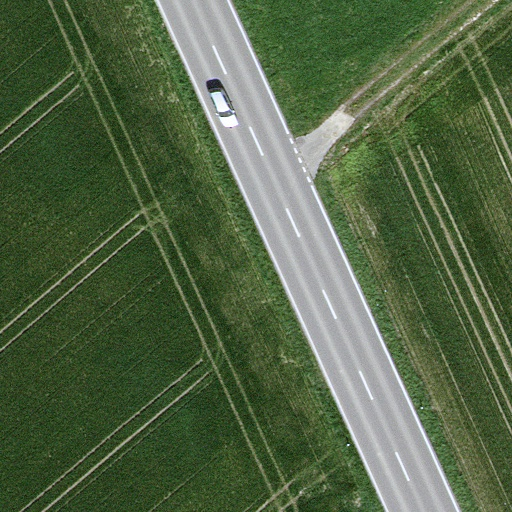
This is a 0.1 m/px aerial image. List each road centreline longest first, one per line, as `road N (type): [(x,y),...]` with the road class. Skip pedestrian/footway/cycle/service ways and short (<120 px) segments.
road 1 (secondary): [(421,511),(192,0)]
road 2 (track): [(272,177),(499,0)]
